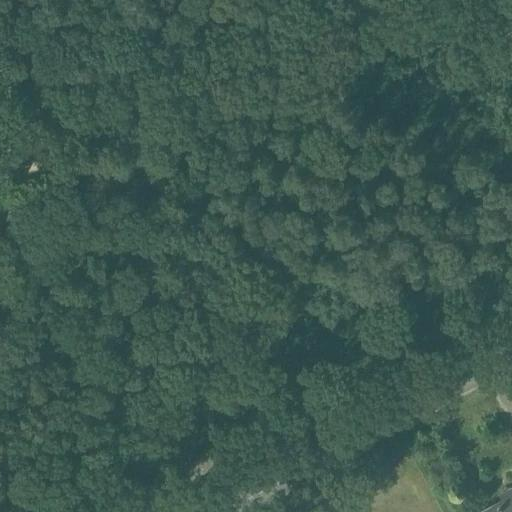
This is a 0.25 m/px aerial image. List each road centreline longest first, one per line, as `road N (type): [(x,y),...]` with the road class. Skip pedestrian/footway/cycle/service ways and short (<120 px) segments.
road 1 (track): [(415,0),(0,154)]
road 2 (secondary): [(224,511),(511,354)]
road 3 (track): [(0,100),(47,136),(0,197)]
